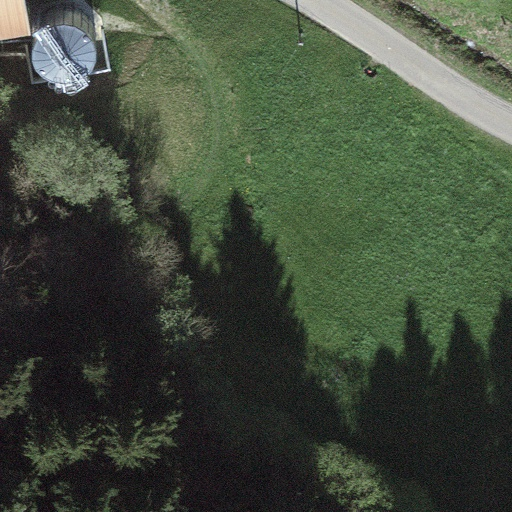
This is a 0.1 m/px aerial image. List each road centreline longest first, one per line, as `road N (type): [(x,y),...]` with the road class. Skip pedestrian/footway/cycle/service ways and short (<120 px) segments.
road 1 (track): [(162,0),(172,24),(172,73),(70,139),(0,169)]
road 2 (unclassified): [(317,0),(511,114)]
